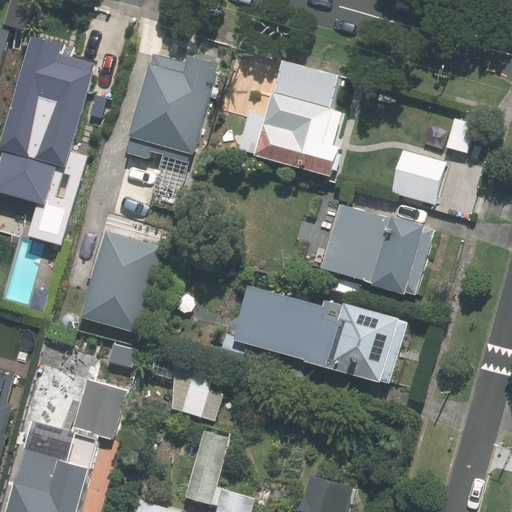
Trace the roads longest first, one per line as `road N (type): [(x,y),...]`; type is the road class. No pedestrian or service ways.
road 1 (residential): [(511,52),(319,0)]
road 2 (residential): [(458,511),(511,322)]
